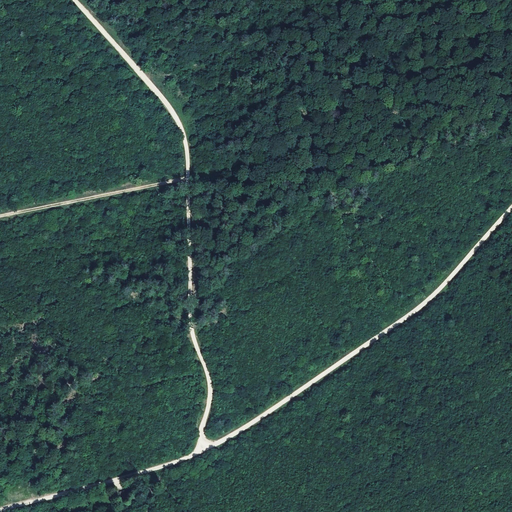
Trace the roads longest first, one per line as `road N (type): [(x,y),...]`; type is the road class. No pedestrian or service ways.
road 1 (track): [(0,510),(166,465),(238,431),(432,297),(511,207)]
road 2 (track): [(205,450),(210,383),(194,336),(182,134),(167,105),(74,0)]
road 3 (track): [(188,178),(0,216)]
